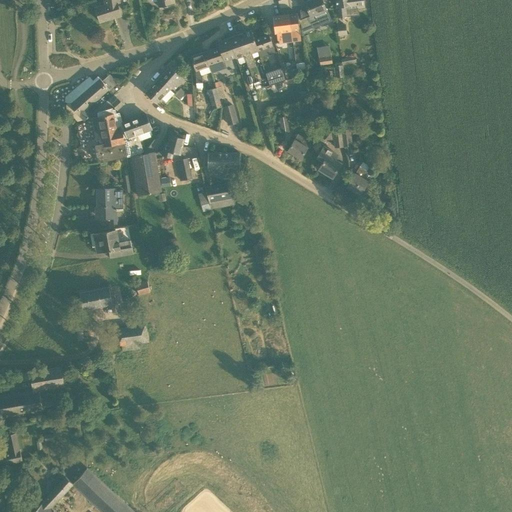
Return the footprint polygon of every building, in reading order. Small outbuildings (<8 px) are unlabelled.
[(119,0),(104,0),(105,4),(95,8),(100,22),(121,15),(117,3),(120,2),(119,0)] [(331,21),(323,1),(322,0),(308,0),(305,2),(311,16),(300,20),(302,35),(314,30),(313,28),(331,21)] [(356,5),(357,7),(364,6),(363,0),(336,0),(337,7),(337,6),(337,8),(336,8),(337,18),(346,17),(345,6),(350,5),(351,6),(356,5)] [(299,25),(298,14),(281,16),(282,28),(286,27),(286,25),(289,25),(293,24),(294,26),(299,25)] [(284,42),(282,28),(281,16),(273,17),(275,33),(277,33),(278,43),(284,42)] [(300,30),(299,25),(294,26),(293,24),(289,25),(292,41),(301,40),(300,30)] [(339,36),(347,35),(345,24),(337,25),(339,36)] [(284,42),(292,41),(289,25),(286,25),(286,27),(282,28),(284,42)] [(254,39),(251,30),(244,33),(248,44),(255,42),(254,39)] [(240,47),(248,44),(244,33),(237,35),(240,45),(240,47)] [(269,34),(262,36),(254,39),(255,42),(258,51),(261,57),(268,55),(275,52),(273,46),(269,34)] [(232,48),(240,45),(237,35),(229,38),(232,48)] [(235,57),(232,48),(229,38),(217,42),(219,47),(205,52),(210,66),(209,66),(211,73),(226,68),(224,61),(235,57)] [(251,53),(258,51),(255,42),(248,44),(240,47),(243,56),(244,56),(247,63),(254,60),(251,53)] [(243,56),(240,47),(240,45),(232,48),(235,57),(236,59),(243,56)] [(332,64),(330,51),(319,53),(320,65),(332,64)] [(199,70),(209,66),(210,66),(205,52),(191,56),(196,71),(197,87),(203,87),(202,75),(201,75),(199,70)] [(170,66),(145,93),(157,103),(182,77),(170,66)] [(266,73),(270,85),(285,80),(281,68),(266,73)] [(122,88),(110,74),(102,81),(100,78),(93,84),(87,78),(66,96),(72,103),(71,106),(84,121),(113,95),(122,88)] [(181,88),(176,93),(181,98),(186,93),(181,88)] [(213,109),(221,107),(216,88),(208,91),(213,109)] [(219,88),(216,88),(221,107),(224,106),(219,88)] [(118,99),(113,104),(117,108),(122,104),(118,99)] [(233,105),(224,108),(228,124),(237,121),(233,105)] [(113,109),(113,108),(97,112),(99,116),(91,118),(96,140),(103,138),(104,144),(96,145),(99,162),(127,156),(127,155),(139,153),(144,151),(137,134),(128,138),(122,123),(123,122),(119,112),(117,113),(115,109),(113,109)] [(145,114),(123,122),(122,123),(128,138),(137,134),(151,129),(146,114),(145,114)] [(286,117),(280,118),(282,133),(289,132),(286,117)] [(350,129),(342,130),(343,146),(352,145),(350,129)] [(343,146),(342,130),(333,131),(335,147),(343,146)] [(295,139),(288,150),(301,158),(307,147),(309,148),(311,145),(310,137),(304,137),(298,134),(295,139)] [(184,139),(170,135),(168,142),(166,142),(163,155),(171,158),(173,152),(180,154),(184,139)] [(333,177),(341,163),(335,159),(337,155),(323,147),(317,157),(324,161),(319,169),(333,177)] [(142,154),(132,158),(138,195),(162,191),(155,152),(142,154)] [(240,153),(239,153),(208,152),(208,173),(238,173),(238,168),(240,168),(240,153)] [(187,159),(179,160),(180,163),(178,163),(181,180),(192,178),(187,159)] [(372,174),(359,167),(355,173),(347,186),(360,194),(368,181),(372,174)] [(235,205),(231,184),(231,182),(205,186),(207,191),(209,203),(211,209),(235,205)] [(101,220),(101,218),(110,218),(111,223),(117,223),(116,211),(122,210),(122,190),(113,190),(113,189),(97,189),(98,207),(95,207),(91,207),(91,220),(101,220)] [(201,204),(209,203),(207,191),(199,193),(201,204)] [(118,249),(119,256),(133,254),(132,247),(131,240),(118,242),(115,229),(98,232),(102,252),(118,249)] [(266,259),(263,249),(255,251),(257,261),(266,259)] [(139,282),(136,283),(139,295),(140,295),(144,294),(150,292),(147,280),(139,282)] [(113,304),(109,287),(79,293),(83,310),(113,304)] [(122,352),(140,350),(139,343),(149,342),(148,331),(154,330),(153,323),(117,328),(120,346),(122,346),(122,352)] [(65,386),(62,366),(49,368),(30,371),(34,393),(0,398),(0,415),(42,409),(39,389),(65,386)] [(15,433),(7,435),(9,446),(4,447),(5,453),(0,454),(0,464),(0,465),(22,461),(20,451),(15,433)] [(73,483),(72,483),(103,511),(135,511),(87,468),(86,467),(73,483)] [(72,483),(73,483),(66,476),(54,489),(32,511),(56,511),(51,507),(72,483)]
